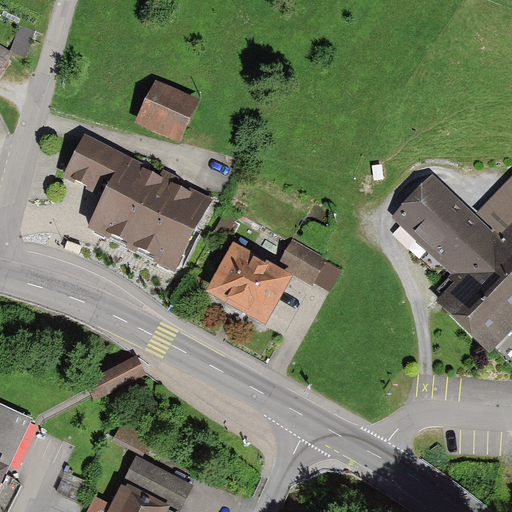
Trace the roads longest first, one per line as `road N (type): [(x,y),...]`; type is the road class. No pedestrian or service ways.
road 1 (tertiary): [(313,422),(106,311),(0,276)]
road 2 (residential): [(0,260),(67,0)]
road 3 (residential): [(378,456),(425,415),(511,416)]
